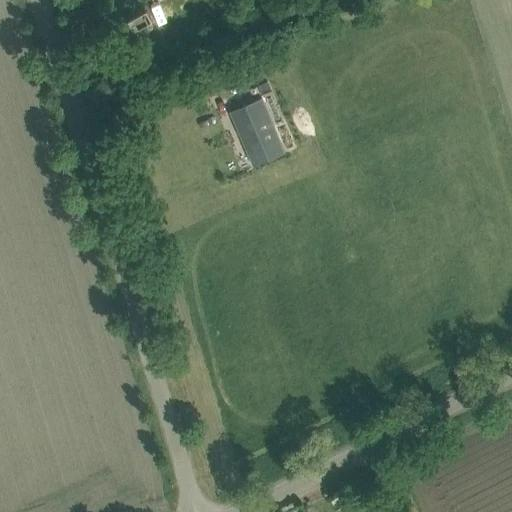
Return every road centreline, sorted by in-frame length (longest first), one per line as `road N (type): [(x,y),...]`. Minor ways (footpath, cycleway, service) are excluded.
road 1 (unclassified): [(195,511),(40,0)]
road 2 (unclassified): [(239,511),(511,374)]
